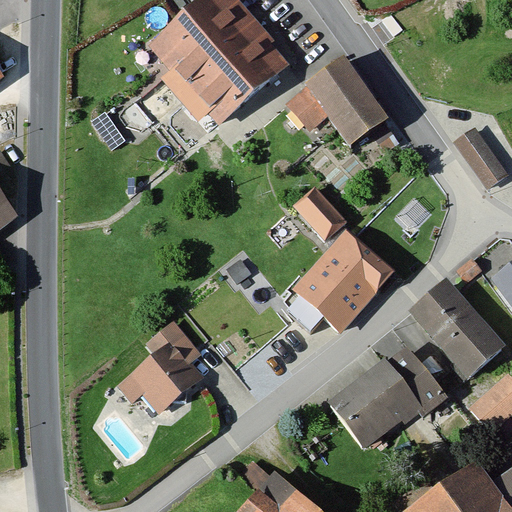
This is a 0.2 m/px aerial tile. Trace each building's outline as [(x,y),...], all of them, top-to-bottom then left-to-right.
[(292,67),(234,0),(205,0),(152,46),(222,127),(292,67)] [(393,125),(347,65),(291,108),(311,134),(328,120),(354,154),(393,125)] [(510,175),(476,131),(456,146),(489,190),(510,175)] [(0,233),(22,218),(0,188),(0,233)] [(326,241),(344,223),(312,191),(294,209),(326,241)] [(396,275),(348,232),(293,294),(341,337),(396,275)] [(480,272),(471,261),(457,273),(465,283),(480,272)] [(511,275),(496,288),(511,308),(511,275)] [(506,350),(450,282),(410,315),(467,383),(506,350)] [(201,358),(174,324),(145,347),(156,360),(121,387),(149,423),(199,385),(187,369),(201,358)] [(443,397),(410,351),(334,405),(366,451),(443,397)] [(469,406),(493,431),(511,413),(511,373),(509,370),(469,406)] [(511,511),(511,477),(496,489),(479,467),(417,511),(511,511)] [(310,511),(278,480),(246,511),(310,511)]
